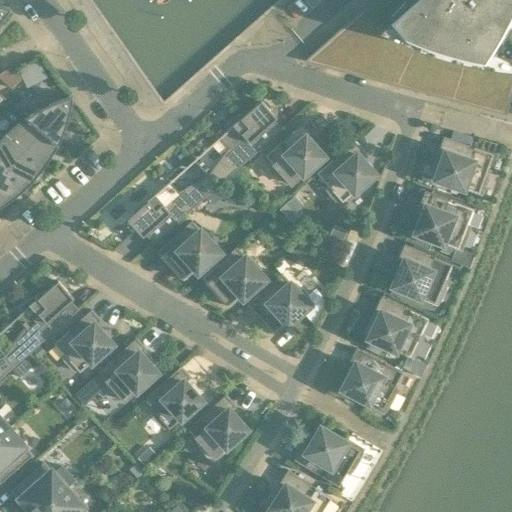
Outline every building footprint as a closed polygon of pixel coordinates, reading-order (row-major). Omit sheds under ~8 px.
[(511,0),(372,0),(303,61),(304,61),(506,115),(511,92),(511,0)] [(0,20),(4,16),(8,11),(5,6),(0,5),(0,20)] [(35,78),(28,65),(19,70),(25,83),(35,78)] [(11,69),(0,75),(0,78),(12,89),(21,78),(11,69)] [(71,101),(68,97),(61,99),(55,101),(49,104),(43,106),(37,110),(31,113),(25,117),(58,144),(60,138),(63,132),(65,126),(67,120),(69,114),(70,107),(71,101)] [(207,175),(217,186),(282,129),(274,120),(276,118),(261,100),(218,138),(228,148),(207,175)] [(58,144),(25,117),(20,120),(15,125),(9,129),(5,133),(44,167),(48,162),(51,156),(55,150),(58,144)] [(291,184),(323,156),(307,137),(312,133),(302,122),(265,155),(276,168),(274,169),(275,172),(277,174),(282,180),(284,181),(286,183),(288,181),(291,184)] [(453,131),(452,131),(450,138),(469,144),(472,137),(472,136),(453,131)] [(44,167),(5,133),(0,137),(0,164),(26,187),(31,183),(36,178),(40,173),(44,167)] [(488,175),(489,170),(487,170),(492,153),(443,136),(438,151),(444,153),(435,178),(478,193),(481,194),(483,190),(485,186),(487,179),(488,175)] [(354,191),(374,173),(358,155),(363,150),(353,140),(316,173),(327,185),(325,187),(327,191),(330,194),(335,200),(338,203),(342,205),(356,193),(354,191)] [(26,187),(0,164),(0,199),(6,204),(11,200),(16,196),(22,192),(26,187)] [(217,186),(207,175),(178,192),(169,182),(127,219),(142,237),(145,234),(153,243),(217,186)] [(458,248),(460,249),(462,246),(464,242),(467,235),(468,231),(469,226),(466,225),(473,209),(424,190),(419,205),(425,207),(415,232),(455,248),(457,249),(458,248)] [(195,269),(197,271),(219,252),(216,248),(218,246),(215,242),(209,236),(205,231),(203,233),(200,230),(191,220),(157,251),(183,280),(195,269)] [(334,225),(328,238),(340,244),(346,231),(334,225)] [(428,250),(430,245),(432,239),(415,232),(411,242),(428,250)] [(446,286),(447,281),(444,280),(451,264),(404,244),(397,258),(403,260),(393,285),(434,303),(437,304),(439,300),(441,297),(444,289),(446,286)] [(261,275),(263,273),(260,268),(254,262),(250,258),(248,260),(245,256),(244,256),(236,247),(202,277),(227,306),(240,295),(242,297),(264,278),(261,275)] [(469,267),(474,255),(455,248),(454,251),(450,260),(469,267)] [(287,323),(309,304),(306,301),(308,299),(304,294),(299,288),(295,284),(293,286),(290,282),(289,283),(281,273),(246,303),(273,332),(285,321),(287,323)] [(4,355),(14,366),(79,309),(71,300),(73,298),(57,280),(15,318),(25,328),(5,355),(4,355)] [(376,320),(368,337),(370,338),(383,344),(407,356),(402,367),(420,376),(426,364),(412,358),(415,354),(417,351),(420,343),(421,339),(423,335),(420,334),(428,318),(381,296),(374,310),(380,313),(376,320)] [(79,372),(111,343),(95,325),(100,320),(90,309),(53,343),(64,355),(62,357),(65,361),(70,367),(72,369),(74,371),(76,369),(79,372)] [(99,372),(75,394),(84,404),(108,383),(109,384),(107,385),(108,388),(110,390),(115,396),(117,397),(119,399),(121,397),(124,400),(156,372),(145,360),(140,353),(145,349),(135,338),(98,371),(99,372)] [(370,338),(366,348),(378,354),(383,344),(370,338)] [(33,351),(38,357),(44,352),(39,346),(33,351)] [(395,393),(396,388),(394,387),(402,372),(356,348),(349,361),(354,364),(342,388),(368,402),(367,404),(383,413),(388,407),(390,403),(393,396),(395,393)] [(0,378),(14,366),(4,355),(0,357),(0,378)] [(13,370),(19,377),(30,367),(24,360),(13,370)] [(168,429),(201,400),(185,382),(190,377),(180,366),(143,399),(154,412),(152,414),(155,418),(160,424),(164,427),(166,426),(168,429)] [(225,446),(245,428),(229,410),(234,405),(225,395),(187,428),(198,440),(196,442),(199,446),(201,449),(206,455),(209,458),(213,461),(227,448),(225,446)] [(0,435),(8,428),(0,418),(0,435)] [(361,453),(363,449),(347,439),(345,442),(320,427),(307,450),(301,446),(293,460),(338,486),(347,472),(349,473),(352,470),(354,466),(358,460),(360,456),(361,453)] [(24,446),(8,428),(0,435),(0,483),(32,455),(24,446)] [(149,447),(138,458),(144,464),(155,454),(149,447)] [(43,462),(11,490),(20,501),(21,500),(31,511),(40,511),(67,488),(76,480),(62,465),(53,473),(51,470),(50,470),(43,462)] [(135,464),(129,469),(136,478),(143,472),(135,464)] [(321,511),(331,498),(287,469),(279,482),(284,486),(269,508),(274,511),(321,511)] [(83,506),(67,488),(40,511),(87,511),(83,507),(83,506)] [(190,491),(183,501),(193,507),(200,497),(190,491)]
